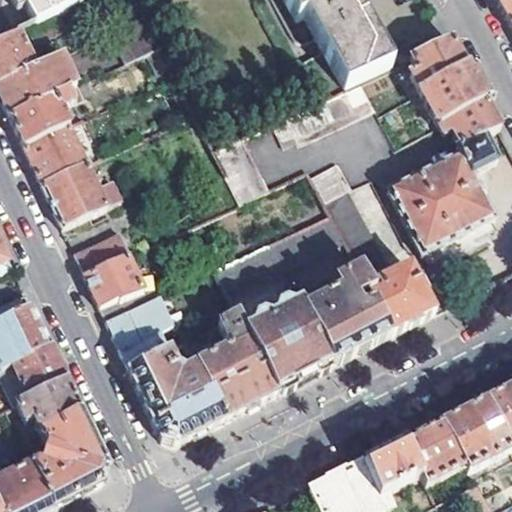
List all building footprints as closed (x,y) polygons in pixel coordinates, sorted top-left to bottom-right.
[(267,128),(339,94),(358,86),(391,70),(353,0),(18,0),(35,29),(52,21),(95,0),(132,0),(193,118),(197,126),(211,154),(239,141),(267,128)] [(511,0),(495,0),(494,1),(511,31),(511,32),(511,0)] [(0,86),(35,70),(26,51),(58,35),(52,21),(35,29),(0,45),(0,86)] [(119,39),(125,60),(149,53),(143,32),(119,39)] [(449,43),(409,62),(414,72),(407,76),(418,95),(465,71),(462,65),(449,43)] [(0,103),(4,112),(8,122),(68,94),(74,91),(58,59),(35,70),(0,86),(0,103)] [(465,71),(418,95),(436,128),(445,124),(483,103),(474,87),(465,71)] [(339,94),(267,128),(271,136),(275,135),(282,149),(294,144),(296,147),(372,112),(358,86),(339,94)] [(19,145),(22,151),(67,130),(59,113),(74,107),(68,94),(8,122),(19,145)] [(483,103),(445,124),(458,150),(481,138),(497,130),(494,125),(483,103)] [(197,126),(193,118),(186,121),(190,130),(197,126)] [(82,123),(73,127),(78,139),(87,135),(82,123)] [(82,164),(67,130),(22,151),(37,183),(40,189),(85,169),(89,167),(87,162),(82,164)] [(495,166),(481,138),(458,150),(456,151),(459,156),(386,194),(420,261),(494,223),(472,178),(495,166)] [(239,141),(211,154),(238,207),(266,194),(239,141)] [(307,181),(321,206),(345,194),(349,192),(335,167),(307,181)] [(85,169),(40,189),(51,212),(61,235),(106,214),(105,213),(120,206),(111,187),(102,191),(96,178),(91,181),(85,169)] [(321,206),(329,220),(342,244),(358,273),(382,260),(345,194),(321,206)] [(329,220),(268,249),(281,273),(342,244),(329,220)] [(0,275),(13,270),(0,241),(0,275)] [(117,241),(74,261),(82,279),(125,259),(117,241)] [(268,249),(212,276),(225,300),(266,280),(268,282),(282,275),(281,273),(268,249)] [(143,298),(125,259),(82,279),(95,308),(104,327),(133,313),(129,304),(143,298)] [(383,301),(370,307),(387,341),(433,318),(425,303),(427,302),(419,287),(418,288),(409,271),(377,288),(383,301)] [(340,297),(303,315),(332,369),(338,366),(387,341),(370,307),(359,312),(356,304),(365,299),(367,301),(372,298),(359,275),(335,287),(340,297)] [(21,297),(0,306),(0,321),(27,309),(21,297)] [(0,321),(0,372),(11,368),(50,349),(31,308),(27,309),(0,321)] [(109,336),(118,357),(158,338),(145,308),(133,313),(104,327),(109,336)] [(254,331),(244,336),(277,397),(304,384),(332,369),(303,315),(299,308),(289,312),(284,311),(277,314),(276,319),(268,324),(262,322),(254,325),(254,331)] [(227,352),(196,368),(224,424),(230,421),(277,397),(244,336),(236,321),(217,330),(227,352)] [(158,338),(118,357),(123,366),(160,447),(175,450),(218,427),(224,424),(196,368),(183,374),(175,373),(167,355),(158,338)] [(205,346),(201,338),(180,348),(184,356),(189,354),(205,346)] [(50,349),(11,368),(27,402),(67,384),(54,357),(50,349)] [(35,422),(41,434),(81,415),(71,392),(67,384),(27,402),(16,407),(25,426),(35,422)] [(511,390),(485,404),(511,453),(511,452),(511,390)] [(442,426),(465,469),(468,474),(511,453),(485,404),(475,409),(442,426)] [(108,472),(81,415),(41,434),(48,450),(45,462),(32,468),(55,511),(62,507),(104,486),(108,472)] [(404,445),(420,480),(424,489),(465,469),(442,426),(411,442),(404,445)] [(378,500),(386,496),(420,480),(404,445),(375,460),(368,463),(362,466),(378,500)] [(31,466),(0,481),(0,511),(53,511),(55,511),(32,468),(31,466)] [(389,511),(393,510),(386,496),(378,500),(362,466),(350,472),(309,493),(310,495),(318,511),(389,511)]
